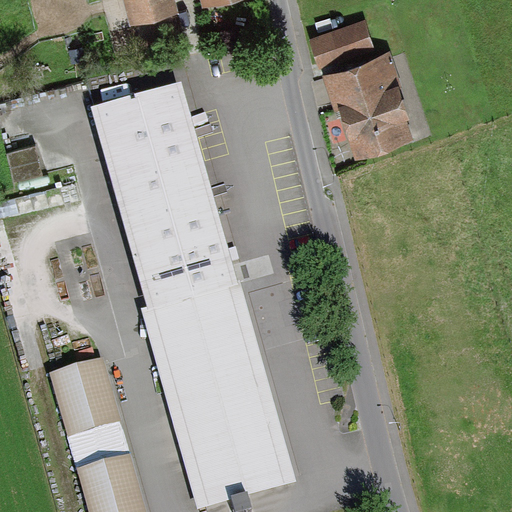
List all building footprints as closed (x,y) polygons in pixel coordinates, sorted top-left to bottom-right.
[(201,0),(202,4),(216,0),(125,0),(131,22),(180,9),(177,0),(201,0)] [(310,36),(320,65),(376,46),(367,17),(310,36)] [(339,105),(356,155),(414,136),(407,115),(411,114),(389,48),(323,70),(336,106),(339,105)] [(183,87),(90,113),(147,311),(142,313),(198,511),(201,511),(297,485),(183,87)] [(37,143),(7,149),(14,179),(43,172),(37,143)] [(264,311),(275,336),(307,322),(297,297),(264,311)] [(145,511),(103,361),(49,376),(87,511),(145,511)]
